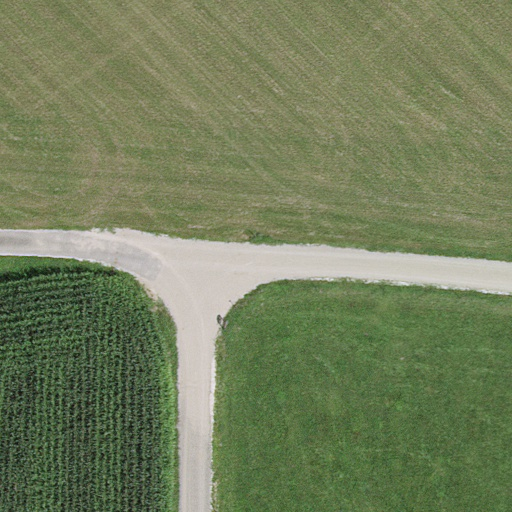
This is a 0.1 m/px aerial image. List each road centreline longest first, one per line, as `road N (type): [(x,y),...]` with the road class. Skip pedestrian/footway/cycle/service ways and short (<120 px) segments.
road 1 (track): [(0,249),(197,256),(191,511)]
road 2 (track): [(197,256),(511,277)]
